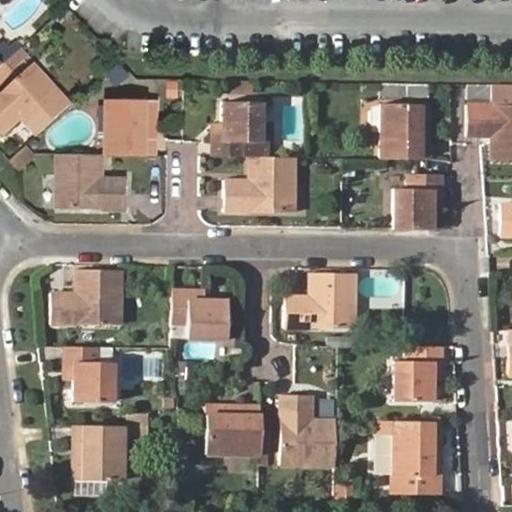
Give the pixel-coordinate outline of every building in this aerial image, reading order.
[(0,47),(0,72),(28,45),(21,38),(10,49),(4,43),(0,47)] [(41,136),(72,105),(35,65),(0,98),(0,128),(7,136),(26,119),(41,136)] [(233,80),(232,100),(245,101),(247,81),(233,80)] [(152,125),(160,125),(160,103),(113,102),(112,156),(152,156),(152,125)] [(244,157),(249,157),(267,158),(266,143),(258,143),(259,104),(222,103),(222,124),(222,132),(212,132),(212,157),(244,157)] [(418,129),(426,130),(427,107),(380,106),(379,160),(418,160),(418,129)] [(511,109),(465,108),(464,138),(490,139),(490,147),(511,147),(511,109)] [(418,160),(426,161),(426,130),(418,129),(418,160)] [(30,146),(21,155),(22,155),(30,163),(39,154),(30,146)] [(106,181),(107,155),(62,154),(61,211),(130,212),(130,181),(106,181)] [(21,155),(14,162),(23,171),(30,163),(22,155),(21,155)] [(292,214),(293,158),(267,158),(249,157),(249,182),(223,182),(224,213),(292,214)] [(393,230),(429,230),(430,210),(430,203),(437,203),(438,177),(409,176),(409,191),(394,191),(393,230)] [(511,234),(511,204),(498,204),(498,235),(511,234)] [(50,294),(50,325),(118,325),(119,271),(75,271),(75,294),(50,294)] [(284,296),(283,327),(352,329),(353,274),(309,273),(309,296),(284,296)] [(170,292),(170,324),(184,325),(184,340),(224,340),(224,302),(203,301),(197,301),(197,292),(170,292)] [(394,334),(393,347),(402,347),(402,335),(394,334)] [(193,358),(212,358),(212,342),(193,342),(193,358)] [(95,347),(62,346),(62,372),(71,373),(71,380),(71,402),(108,403),(109,362),(94,362),(95,347)] [(438,347),(406,347),(406,363),(392,363),(391,401),(428,403),(428,381),(428,373),(438,373),(438,347)] [(188,363),(171,363),(174,380),(176,393),(188,393),(188,380),(188,363)] [(437,381),(438,373),(428,373),(428,381),(437,381)] [(333,468),(333,422),(308,422),(309,397),(280,396),(279,466),(333,468)] [(203,454),(258,455),(258,453),(258,416),(227,416),(227,407),(205,407),(203,454)] [(227,416),(258,416),(259,407),(227,407),(227,416)] [(125,415),(125,425),(146,426),(146,416),(125,415)] [(258,416),(258,453),(268,454),(268,416),(258,416)] [(427,423),(390,422),(389,440),(372,440),(372,477),(436,479),(436,454),(427,454),(427,423)] [(427,454),(436,454),(437,422),(427,423),(427,454)] [(81,425),(72,424),(71,457),(80,457),(81,425)] [(80,457),(71,457),(71,480),(73,480),(104,480),(120,481),(120,425),(81,425),(80,457)] [(146,426),(125,425),(125,439),(146,439),(146,426)] [(104,497),(104,480),(73,480),(73,497),(104,497)]
